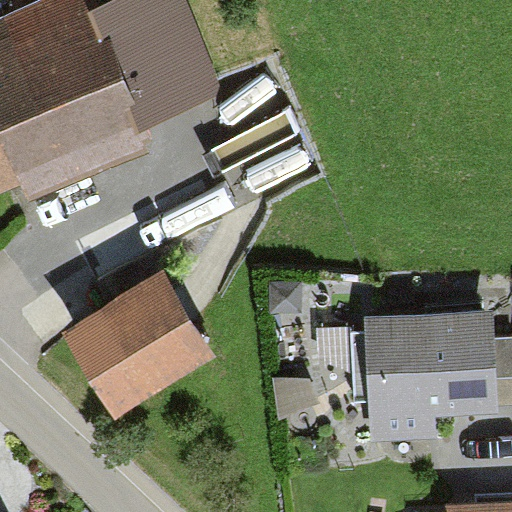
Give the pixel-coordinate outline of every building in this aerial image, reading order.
[(32,0),(0,11),(0,188),(17,181),(27,198),(158,141),(150,124),(226,91),(190,0),(32,0)] [(164,262),(66,324),(119,412),(220,352),(164,262)] [(497,306),(367,309),(374,442),(440,440),(439,413),(503,412),(502,378),(498,333),(497,306)] [(511,332),(498,333),(502,378),(511,377),(511,332)] [(511,511),(511,494),(448,496),(449,511),(511,511)]
